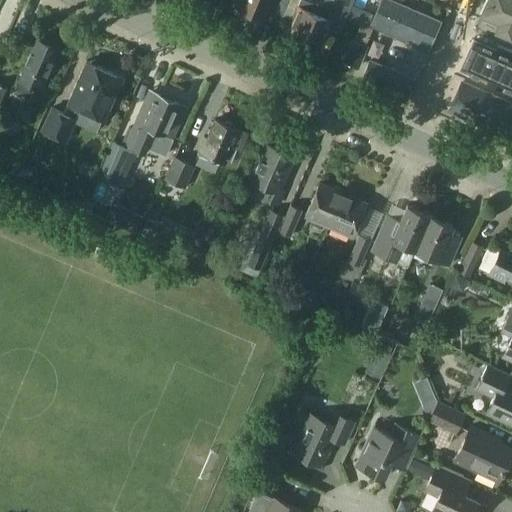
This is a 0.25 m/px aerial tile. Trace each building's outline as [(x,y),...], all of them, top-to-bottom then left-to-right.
[(281,17),(284,12),(288,14),(293,0),(234,0),(233,4),(267,19),(270,12),(281,17)] [(317,4),(306,0),(299,0),(288,28),(322,43),(330,24),(342,29),(353,0),(339,0),(336,8),(323,2),(322,3),(320,3),(319,4),(317,4)] [(511,0),(491,0),(484,19),(511,31),(511,0)] [(444,23),(408,5),(394,33),(430,51),(444,23)] [(361,24),(353,44),(364,48),(372,29),(361,24)] [(15,93),(5,114),(20,121),(29,100),(28,99),(35,85),(38,87),(43,76),(47,78),(55,61),(52,60),(57,47),(36,38),(18,78),(21,80),(15,93)] [(422,58),(379,40),(369,65),(412,82),(422,58)] [(511,90),(511,51),(498,45),(495,51),(473,41),(461,68),(487,80),(487,81),(501,87),(502,86),(511,90)] [(123,76),(87,61),(64,113),(52,107),(42,130),(65,141),(80,109),(103,120),(123,76)] [(449,89),(436,115),(489,140),(502,114),(449,89)] [(147,94),(139,112),(125,142),(146,151),(156,129),(174,137),(187,107),(173,101),(172,97),(164,94),(161,95),(156,93),(154,97),(147,94)] [(224,123),(214,119),(206,137),(203,136),(198,148),(199,149),(197,154),(210,159),(212,155),(223,160),(230,144),(241,149),(248,133),(234,127),(233,124),(227,121),(224,123)] [(511,134),(502,130),(501,134),(497,141),(511,147),(511,134)] [(294,156),(258,140),(257,141),(266,145),(260,159),(259,158),(250,180),(269,188),(264,199),(277,204),(283,190),(279,188),(286,172),(287,173),(294,156)] [(130,166),(136,151),(114,142),(98,178),(119,187),(129,166),(130,166)] [(194,165),(175,157),(165,179),(185,187),(194,165)] [(328,226),(344,190),(334,186),(333,188),(319,182),(305,215),(328,226)] [(354,195),(344,190),(328,226),(353,236),(367,203),(354,197),(354,195)] [(285,217),(279,230),(290,235),(302,210),(290,204),(285,217)] [(388,214),(371,251),(407,266),(414,250),(430,214),(407,204),(400,219),(388,214)] [(278,230),(279,230),(285,217),(270,210),(260,233),(261,233),(258,239),(272,245),(278,230)] [(453,224),(430,214),(414,250),(449,265),(461,237),(450,232),(453,224)] [(170,230),(164,227),(165,225),(155,220),(154,222),(148,219),(142,231),(164,242),(170,230)] [(200,257),(213,230),(198,223),(186,250),(200,257)] [(371,240),(359,235),(348,260),(359,265),(371,240)] [(456,271),(469,277),(484,247),(471,241),(456,271)] [(511,255),(500,249),(489,244),(483,258),(494,263),(489,275),(503,282),(506,276),(511,279),(511,255)] [(456,273),(450,286),(457,289),(463,292),(469,279),(456,273)] [(421,318),(421,319),(428,322),(436,303),(423,298),(415,315),(421,318)] [(377,331),(387,306),(373,300),(363,325),(377,331)] [(511,309),(511,310),(502,331),(511,335),(511,337),(503,356),(511,360),(511,309)] [(376,347),(365,372),(379,379),(390,354),(376,347)] [(487,365),(476,388),(494,396),(487,411),(511,423),(511,389),(505,386),(510,376),(487,365)] [(438,402),(429,420),(454,432),(463,414),(438,402)] [(287,450),(320,466),(333,438),(344,443),(354,422),(335,413),(331,423),(310,414),(292,452),(287,450)] [(374,426),(356,464),(383,477),(394,454),(407,460),(419,434),(396,423),(391,434),(374,426)] [(470,426),(455,459),(498,479),(492,490),(493,491),(511,450),(511,448),(490,438),(491,436),(470,426)] [(435,466),(425,489),(438,495),(431,511),(433,511),(472,511),(477,501),(455,491),(461,478),(435,466)] [(247,511),(300,511),(302,510),(274,497),(273,498),(258,491),(247,511)]
